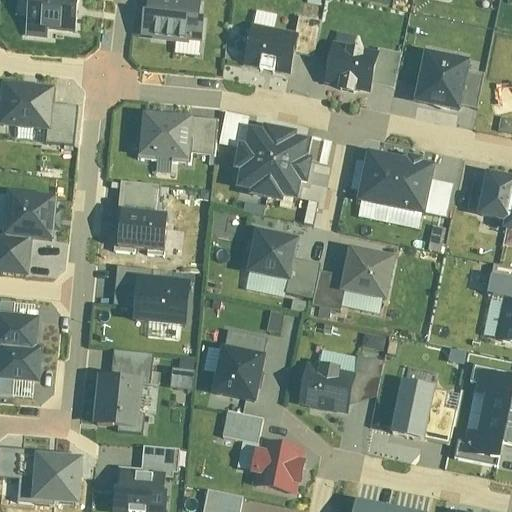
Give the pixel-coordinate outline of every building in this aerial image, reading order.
[(32,0),(30,38),(83,42),(86,1),(96,2),(96,0),(32,0)] [(195,8),(138,0),(134,0),(128,44),(188,53),(195,8)] [(310,31),(259,23),(252,67),(303,74),(310,31)] [(392,50),(340,41),(332,81),(384,91),(392,50)] [(482,61),(436,52),(426,103),(472,112),(482,61)] [(50,94),(0,88),(0,135),(45,140),(50,94)] [(217,164),(221,127),(193,123),(192,130),(150,126),(145,168),(192,173),(193,162),(217,164)] [(324,145),(253,132),(245,180),(315,193),(324,145)] [(446,166),(378,151),(367,198),(435,213),(446,166)] [(511,177),(482,172),(470,244),(511,251),(511,177)] [(164,190),(125,187),(119,258),(170,264),(173,219),(164,215),(164,190)] [(65,206),(0,199),(0,280),(31,284),(35,252),(60,254),(65,206)] [(242,216),(259,218),(260,203),(244,202),(242,216)] [(301,244),(258,237),(250,280),(294,288),(301,244)] [(404,263),(354,254),(346,298),(396,307),(404,263)] [(191,339),(195,293),(156,289),(157,276),(120,273),(116,311),(140,314),(138,334),(191,339)] [(50,329),(0,324),(0,401),(44,405),(50,329)] [(272,345),(227,336),(214,399),(259,408),(272,345)] [(114,390),(104,389),(100,437),(144,441),(148,394),(154,394),(157,360),(117,357),(114,390)] [(178,372),(168,372),(168,391),(191,392),(192,363),(178,362),(178,372)] [(369,372),(314,363),(307,404),(362,413),(369,372)] [(447,378),(410,373),(402,437),(438,442),(447,378)] [(511,387),(480,382),(465,465),(511,473),(511,387)] [(302,507),(311,458),(263,449),(267,427),(230,420),(225,445),(258,451),(250,497),(302,507)] [(23,511),(84,511),(89,458),(28,454),(23,511)] [(143,476),(120,474),(117,511),(170,511),(172,485),(180,484),(182,457),(145,454),(143,476)]
